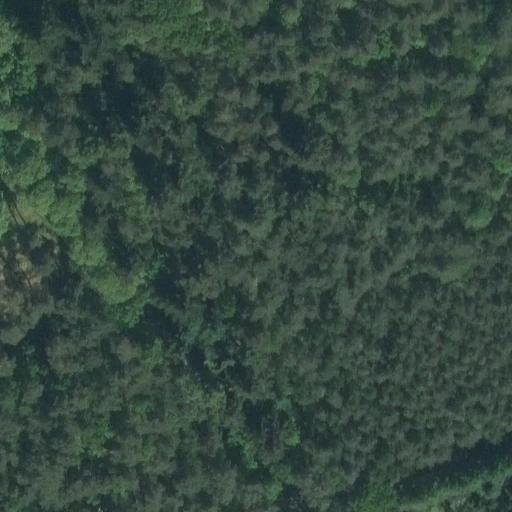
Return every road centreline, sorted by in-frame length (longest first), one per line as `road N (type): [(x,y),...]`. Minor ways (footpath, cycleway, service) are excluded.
road 1 (track): [(294,511),(0,144)]
road 2 (track): [(511,435),(310,511)]
road 3 (track): [(98,268),(0,392)]
